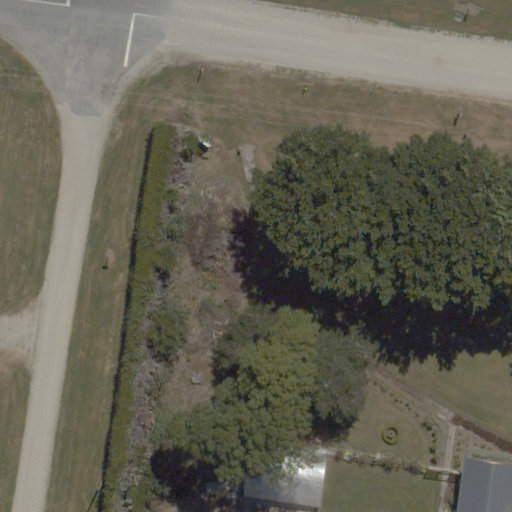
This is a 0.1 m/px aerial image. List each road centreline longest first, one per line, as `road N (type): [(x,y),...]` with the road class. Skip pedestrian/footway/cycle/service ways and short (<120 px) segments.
road 1 (residential): [(28,511),(101,10)]
road 2 (residential): [(101,10),(511,70)]
